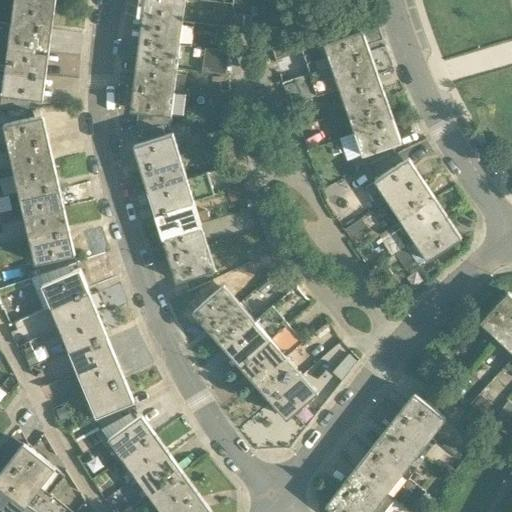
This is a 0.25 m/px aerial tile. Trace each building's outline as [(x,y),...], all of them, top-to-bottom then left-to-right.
[(186,0),(144,0),(143,17),(183,22),(186,0)] [(55,6),(15,1),(12,24),(52,29),(55,6)] [(312,31),(331,28),(328,11),(310,15),(312,31)] [(271,14),(272,22),(284,20),(283,12),(271,14)] [(310,32),(307,12),(286,15),(289,35),(310,32)] [(183,22),(143,17),(140,40),(181,45),(183,22)] [(0,46),(12,48),(49,53),(52,29),(12,24),(0,22),(0,46)] [(230,48),(233,32),(218,29),(215,45),(230,48)] [(324,45),(305,51),(313,73),(370,53),(362,31),(324,44),(324,45)] [(181,45),(140,40),(137,63),(178,68),(181,45)] [(511,54),(511,52),(510,46),(501,48),(503,57),(511,54)] [(14,71),(46,76),(49,53),(12,48),(9,71),(14,71)] [(204,48),(201,71),(232,75),(233,52),(204,48)] [(314,74),(320,94),(317,95),(318,96),(329,92),(378,76),(370,53),(313,73),(310,74),(311,76),(314,74)] [(178,68),(137,63),(134,87),(175,92),(178,68)] [(46,76),(14,71),(11,96),(30,99),(43,100),(43,97),(46,76)] [(337,115),(347,112),(386,99),(378,76),(329,92),(337,115)] [(172,116),(175,92),(134,87),(131,111),(172,116)] [(11,96),(2,95),(0,109),(0,110),(28,109),(30,99),(11,96)] [(355,135),(393,121),(386,99),(347,112),(355,135)] [(5,125),(10,149),(49,140),(43,116),(5,125)] [(401,144),(393,121),(355,135),(363,157),(393,146),(401,144)] [(139,162),(142,169),(181,157),(173,133),(135,145),(139,162)] [(49,140),(10,149),(15,172),(54,163),(49,140)] [(181,157),(142,169),(149,192),(188,180),(181,157)] [(374,181),(388,202),(422,179),(408,159),(401,163),(374,181)] [(54,163),(15,172),(20,194),(59,185),(54,163)] [(208,174),(188,180),(149,192),(156,214),(195,201),(215,195),(208,174)] [(401,221),(435,199),(422,179),(388,202),(401,221)] [(59,185),(20,194),(25,217),(64,208),(59,185)] [(407,246),(448,218),(435,199),(401,221),(394,226),(407,246)] [(163,237),(202,224),(195,201),(156,214),(163,237)] [(64,208),(25,217),(31,240),(69,231),(64,208)] [(199,214),(201,222),(209,220),(206,212),(199,214)] [(358,246),(367,239),(362,232),(369,226),(363,217),(346,230),(358,246)] [(454,228),(448,218),(407,246),(420,266),(454,243),(462,239),(454,228)] [(209,247),(202,224),(163,237),(170,260),(209,247)] [(69,231),(31,240),(36,264),(67,257),(75,255),(69,231)] [(376,233),(367,239),(358,246),(355,248),(364,260),(375,252),(374,250),(383,243),(376,233)] [(209,247),(170,260),(177,282),(216,270),(209,247)] [(384,262),(375,268),(382,278),(390,272),(384,262)] [(291,291),(296,287),(280,268),(275,272),(291,291)] [(42,286),(52,309),(89,293),(80,270),(42,286)] [(399,300),(408,292),(400,282),(390,290),(399,300)] [(194,312),(209,330),(240,303),(224,285),(200,306),(194,312)] [(89,293),(52,309),(61,330),(98,315),(95,308),(89,293)] [(498,339),(511,324),(511,296),(508,293),(502,299),(481,322),(498,339)] [(240,303),(209,330),(225,348),(255,321),(240,303)] [(272,307),(255,321),(225,348),(241,366),(288,325),(272,307)] [(98,315),(61,330),(69,352),(107,336),(105,330),(98,315)] [(511,351),(511,324),(498,339),(511,351)] [(288,325),(241,366),(256,384),(287,357),(304,343),(288,325)] [(107,336),(69,352),(78,373),(116,358),(107,336)] [(25,355),(30,366),(38,362),(33,351),(25,355)] [(332,372),(341,380),(358,362),(349,353),(332,372)] [(272,402),(303,375),(287,357),(256,384),(272,402)] [(116,358),(78,373),(87,395),(125,380),(116,358)] [(447,383),(456,373),(446,363),(436,373),(447,383)] [(272,402),(288,420),(295,414),(319,393),(303,375),(272,402)] [(125,380),(87,395),(97,418),(126,406),(134,402),(125,380)] [(414,394),(399,413),(431,438),(446,419),(414,394)] [(470,407),(484,417),(494,405),(480,394),(470,407)] [(73,424),(71,417),(74,416),(69,405),(57,410),(61,422),(63,421),(65,427),(73,424)] [(436,442),(431,438),(399,413),(385,431),(417,456),(422,460),(436,442)] [(109,440),(124,459),(156,436),(142,416),(135,421),(109,440)] [(417,456),(385,431),(372,448),(370,450),(402,475),(417,456)] [(156,436),(124,459),(137,478),(170,454),(156,436)] [(9,463),(41,488),(51,496),(66,477),(25,444),(9,463)] [(407,479),(402,475),(370,450),(356,469),(387,493),(393,498),(407,479)] [(170,454),(137,478),(145,489),(150,496),(151,497),(184,473),(178,466),(175,461),(170,454)] [(9,463),(0,475),(0,485),(27,507),(41,488),(9,463)] [(448,479),(456,470),(447,463),(440,472),(448,479)] [(372,511),(387,493),(356,469),(353,472),(341,487),(372,511)] [(184,473),(151,497),(161,511),(170,511),(198,493),(184,473)] [(0,511),(22,511),(27,507),(0,485),(0,511)] [(372,511),(341,487),(326,506),(330,510),(333,511),(372,511)] [(144,500),(150,496),(145,489),(139,494),(144,500)] [(211,511),(198,493),(170,511),(211,511)] [(422,511),(431,500),(422,493),(413,505),(422,511)]
